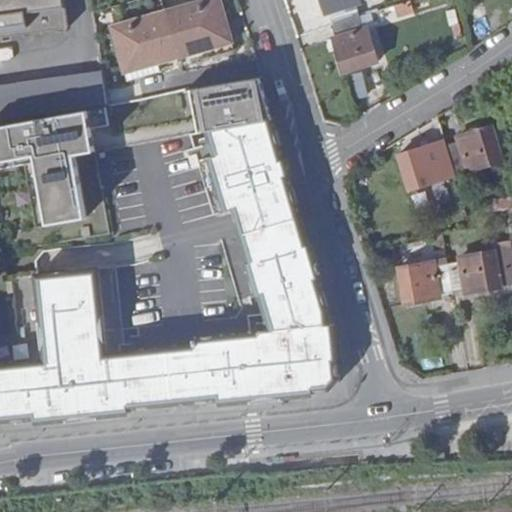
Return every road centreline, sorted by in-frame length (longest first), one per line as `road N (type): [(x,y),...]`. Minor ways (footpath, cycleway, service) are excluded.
road 1 (tertiary): [(0,462),(385,417)]
road 2 (unclassified): [(385,417),(307,162)]
road 3 (residential): [(307,162),(399,116),(511,42)]
road 4 (unclassified): [(307,162),(253,0)]
road 5 (tertiary): [(385,417),(511,398)]
